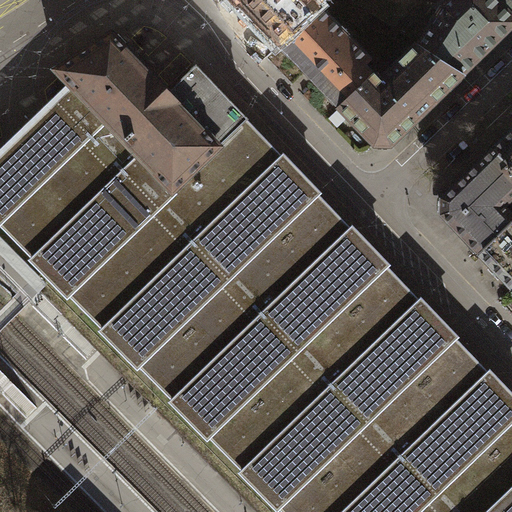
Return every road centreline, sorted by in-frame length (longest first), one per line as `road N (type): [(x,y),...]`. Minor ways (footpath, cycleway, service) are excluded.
road 1 (residential): [(369,206),(185,0)]
road 2 (residential): [(511,354),(369,206)]
road 3 (residential): [(511,70),(369,206)]
